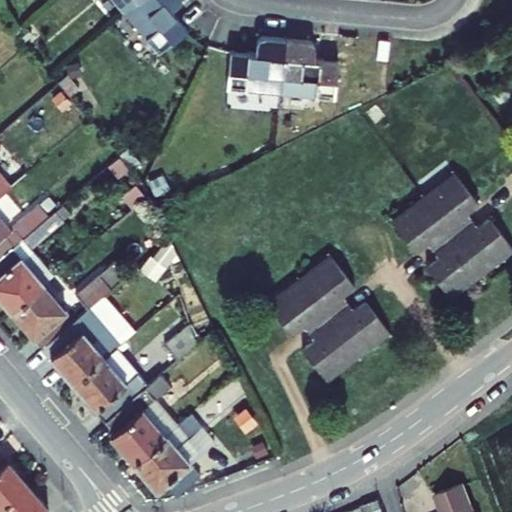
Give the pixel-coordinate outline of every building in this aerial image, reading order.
[(112,0),(122,12),(136,0),(112,0)] [(136,0),(122,12),(157,53),(186,27),(170,7),(178,0),(136,0)] [(227,87),(280,92),(286,39),(257,35),(255,54),(231,51),(227,87)] [(315,42),(286,39),(280,92),(334,98),(338,60),(314,58),(315,42)] [(0,143),(25,171),(85,116),(54,82),(0,132),(0,143)] [(453,298),(511,251),(511,249),(488,219),(476,228),(463,213),(477,202),(455,174),(394,222),(416,251),(427,242),(437,255),(426,264),(453,298)] [(0,257),(22,238),(49,215),(40,204),(9,229),(0,217),(0,257)] [(49,215),(22,238),(30,247),(70,214),(61,204),(49,215)] [(30,247),(22,238),(0,257),(0,297),(10,310),(43,282),(53,273),(30,247)] [(156,282),(177,253),(172,240),(160,245),(140,270),(156,282)] [(324,376),(386,329),(364,300),(352,309),(341,295),(353,286),(331,256),(268,304),(291,334),(303,325),(313,338),(302,347),(324,376)] [(77,293),(88,307),(105,293),(127,275),(115,261),(77,293)] [(74,319),(43,282),(10,310),(41,347),(74,319)] [(41,347),(71,383),(116,346),(121,342),(135,330),(105,293),(88,307),(74,319),(41,347)] [(196,343),(189,324),(166,343),(178,358),(196,343)] [(71,383),(106,421),(148,384),(116,346),(71,383)] [(110,435),(133,462),(177,426),(155,399),(170,386),(161,373),(148,384),(106,421),(114,431),(110,435)] [(191,414),(177,426),(133,462),(158,489),(165,483),(175,496),(201,475),(189,462),(213,441),(191,414)] [(0,507),(27,485),(7,460),(0,466),(0,507)] [(440,511),(473,511),(462,483),(434,494),(440,511)] [(43,511),(48,508),(27,485),(0,507),(0,511),(43,511)] [(348,511),(383,511),(380,499),(348,508),(348,511)]
